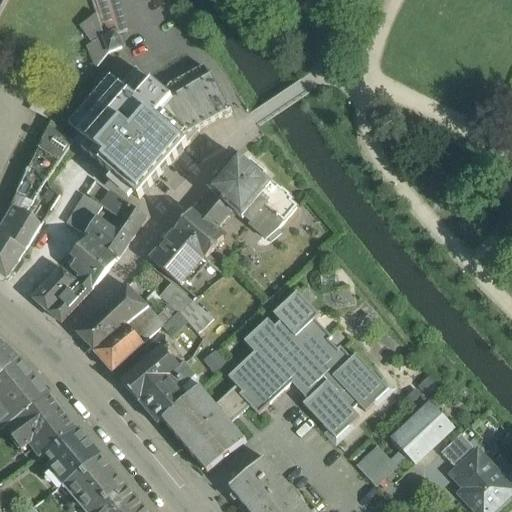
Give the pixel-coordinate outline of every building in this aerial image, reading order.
[(113,27),(116,35),(129,30),(119,0),(90,0),(101,31),(113,27)] [(101,31),(104,39),(116,35),(113,27),(101,31)] [(116,35),(104,39),(109,53),(121,48),(116,35)] [(137,71),(124,86),(108,72),(58,129),(78,147),(137,198),(140,200),(142,198),(141,197),(154,183),(155,183),(158,179),(157,179),(170,164),(171,164),(174,161),(173,160),(186,145),(186,146),(189,143),(188,142),(198,131),(197,130),(221,116),(226,118),(229,116),(230,112),(211,77),(209,78),(204,68),(173,85),(179,98),(170,103),(165,94),(154,84),(153,84),(137,71)] [(272,185),(238,157),(209,191),(234,212),(243,220),(245,218),(251,223),(260,213),(267,220),(258,230),(268,239),(278,230),(297,208),(271,186),(272,185)] [(137,198),(104,170),(96,182),(108,191),(113,194),(124,203),(124,204),(130,208),(137,198)] [(108,191),(96,182),(86,196),(96,202),(103,193),(105,194),(108,191)] [(60,197),(45,186),(42,190),(43,190),(41,193),(37,191),(34,197),(40,201),(39,202),(52,210),(60,197)] [(27,193),(20,188),(18,193),(15,204),(13,207),(19,210),(27,193)] [(234,212),(211,193),(194,213),(216,232),(234,212)] [(130,208),(124,204),(124,203),(115,216),(120,220),(115,228),(133,239),(146,219),(130,208)] [(13,207),(0,230),(0,276),(7,281),(26,253),(42,227),(33,217),(19,210),(13,207)] [(194,213),(192,212),(175,233),(205,258),(204,259),(206,260),(224,239),(216,232),(194,213)] [(115,216),(112,214),(106,221),(113,227),(115,228),(120,220),(115,216)] [(115,228),(113,227),(107,238),(102,247),(119,260),(133,239),(115,228)] [(107,238),(100,231),(98,232),(97,231),(95,233),(97,235),(93,238),(102,247),(107,238)] [(175,233),(151,261),(181,286),(204,259),(205,258),(175,233)] [(102,247),(90,238),(74,257),(80,262),(74,269),(81,276),(79,279),(80,280),(93,291),(119,260),(102,247)] [(61,269),(33,300),(49,314),(77,284),(77,283),(61,269)] [(77,284),(49,314),(62,324),(93,291),(80,280),(77,283),(77,284)] [(127,288),(109,305),(107,303),(104,305),(106,307),(101,313),(98,310),(95,313),(98,316),(94,319),(93,317),(91,319),(93,320),(88,324),(87,324),(86,325),(86,326),(77,335),(94,354),(95,353),(149,309),(127,288)] [(184,289),(154,315),(164,327),(165,328),(179,315),(196,299),(184,289)] [(268,321),(245,343),(255,354),(229,379),(237,387),(216,407),(231,425),(251,408),(259,416),(270,406),(292,385),(308,402),(304,406),(323,426),(337,441),(349,428),(350,428),(360,419),(353,411),(359,406),(366,413),(376,404),(389,391),(375,377),(376,377),(356,356),(352,361),(341,349),(338,352),(329,342),(332,340),(315,321),(319,317),(311,308),(297,294),(283,307),(274,316),(281,323),(275,328),(268,321)] [(197,303),(183,319),(200,335),(215,320),(197,303)] [(149,309),(95,353),(113,373),(164,327),(154,315),(149,309)] [(201,341),(179,315),(165,328),(190,357),(195,349),(201,341)] [(209,347),(202,340),(201,341),(195,349),(203,353),(209,347)] [(0,354),(0,379),(20,360),(6,348),(0,354)] [(163,350),(123,385),(140,404),(180,370),(163,350)] [(223,350),(205,357),(210,370),(228,363),(223,350)] [(0,408),(34,378),(20,360),(0,379),(0,408)] [(180,370),(140,404),(158,426),(163,421),(189,399),(190,399),(176,384),(178,383),(179,384),(187,377),(180,370)] [(34,378),(0,408),(0,423),(5,430),(7,429),(7,430),(51,397),(34,378)] [(216,407),(200,389),(190,399),(189,399),(163,421),(207,473),(246,442),(231,425),(216,407)] [(51,397),(7,430),(7,429),(5,430),(6,431),(22,452),(30,447),(40,460),(46,455),(78,431),(67,417),(66,417),(51,397)] [(431,407),(407,430),(405,429),(390,442),(400,452),(402,451),(415,465),(453,430),(431,407)] [(78,431),(46,455),(53,463),(47,468),(63,487),(101,459),(78,431)] [(473,449),(461,436),(441,455),(457,472),(474,456),(473,455),(473,449)] [(377,448),(357,467),(364,474),(384,455),(377,448)] [(384,455),(364,474),(376,487),(396,468),(384,455)] [(505,483),(486,463),(483,465),(474,456),(457,472),(452,477),(465,490),(465,489),(470,495),(465,500),(475,511),(492,511),(511,495),(502,486),(505,483)] [(101,459),(63,487),(84,511),(99,511),(128,490),(101,459)] [(309,511),(266,460),(230,490),(248,511),(309,511)] [(146,511),(128,490),(99,511),(146,511)]
